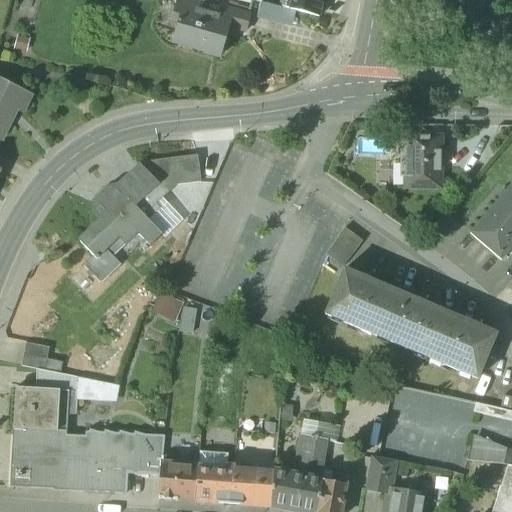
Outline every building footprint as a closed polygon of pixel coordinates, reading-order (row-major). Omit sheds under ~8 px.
[(199,1),(194,0),(177,0),(171,21),(178,23),(172,42),(219,57),(228,28),(245,33),(250,17),(226,10),(223,19),(196,10),(199,1)] [(286,0),(286,4),(280,2),(279,6),(285,8),(285,9),(319,17),(323,0),(286,0)] [(0,79),(0,140),(1,141),(16,111),(21,114),(31,96),(0,79)] [(440,138),(405,138),(405,188),(439,188),(440,138)] [(196,157),(143,164),(117,187),(108,189),(93,203),(93,213),(101,221),(79,242),(93,257),(83,267),(100,284),(119,265),(105,251),(118,239),(124,244),(135,233),(149,247),(161,236),(147,221),(160,210),(155,205),(176,186),(200,183),(196,157)] [(511,185),(470,235),(500,261),(511,247),(511,185)] [(344,229),(326,256),(342,268),(362,242),(344,229)] [(495,335),(344,271),(325,316),(477,379),(495,335)] [(49,349),(25,344),(23,355),(47,360),(49,349)] [(47,360),(23,355),(21,367),(36,371),(49,373),(60,375),(62,363),(47,360)] [(49,373),(36,371),(35,390),(19,389),(17,430),(66,433),(67,415),(74,416),(75,402),(76,392),(47,390),(49,373)] [(60,375),(49,373),(47,390),(76,392),(77,379),(60,375)] [(119,387),(77,379),(76,392),(75,402),(116,404),(119,387)] [(511,398),(503,397),(501,407),(511,410),(511,398)] [(66,433),(17,430),(15,483),(54,485),(53,491),(86,492),(128,494),(130,472),(161,475),(162,458),(165,437),(86,431),(85,438),(66,438),(66,433)] [(311,438),(302,437),(302,436),(301,436),(293,476),(321,481),(323,472),(326,455),(328,442),(328,441),(325,440),(325,441),(316,439),(317,437),(312,436),(311,438)] [(347,445),(328,442),(326,455),(335,457),(341,458),(344,461),(347,445)] [(507,451),(469,448),(466,462),(503,466),(507,451)] [(511,452),(507,451),(503,466),(507,467),(511,467),(511,452)] [(227,455),(199,453),(198,466),(197,471),(225,473),(225,466),(226,466),(227,455)] [(335,457),(326,455),(323,472),(332,473),(335,457)] [(395,462),(370,457),(364,492),(387,496),(389,489),(390,489),(395,462)] [(179,459),(162,458),(161,475),(158,499),(194,502),(197,471),(198,466),(179,465),(179,459)] [(225,473),(197,471),(194,502),(231,505),(234,471),(234,467),(226,466),(225,466),(225,473)] [(511,511),(511,467),(507,467),(491,511),(511,511)] [(274,474),(234,471),(231,505),(270,508),(274,474)] [(293,476),(274,472),(274,474),(270,508),(291,511),(315,511),(321,481),(293,476)] [(332,473),(323,472),(321,481),(315,511),(340,511),(345,485),(334,483),(336,474),(332,473)] [(390,489),(389,489),(387,496),(384,511),(425,511),(426,508),(420,507),(422,495),(390,489)]
